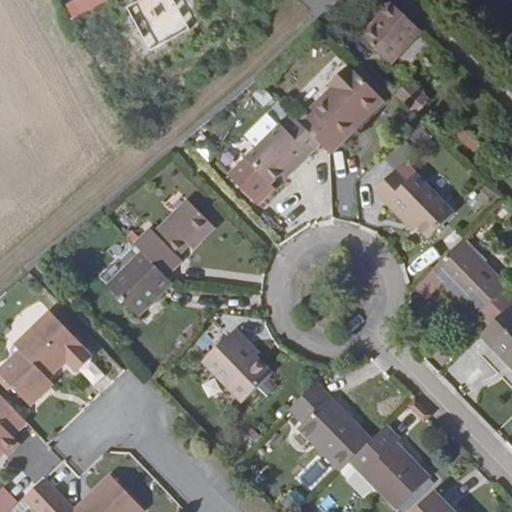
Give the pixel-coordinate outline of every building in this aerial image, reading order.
[(87,0),(93,10),(111,0),(87,0)] [(119,0),(125,10),(142,0),(119,0)] [(171,0),(142,0),(125,10),(149,53),(189,31),(171,0)] [(374,24),(361,39),(391,67),(422,33),(389,3),(377,16),(382,20),(376,27),(374,24)] [(358,67),(354,72),(381,98),(385,94),(358,67)] [(314,114),(300,126),(320,146),(330,156),(357,129),(354,126),(381,98),(354,72),(353,70),(352,72),(348,68),(329,85),(332,89),(310,110),(314,114)] [(408,83),(396,96),(417,115),(428,103),(408,83)] [(257,98),(246,108),(257,120),(268,110),(257,98)] [(354,126),(357,129),(385,104),(381,98),(354,126)] [(260,147),(280,126),(282,125),(270,114),(248,136),(260,147)] [(300,126),(295,120),(284,130),(280,126),(260,147),(228,178),(258,207),(274,190),(271,186),(282,175),(304,153),(308,158),(320,146),(300,126)] [(456,145),(475,151),(480,137),(460,130),(456,145)] [(421,131),(412,141),(422,151),(431,141),(421,131)] [(286,179),(308,158),(304,153),(282,175),(286,179)] [(390,201),(417,229),(427,240),(454,215),(404,163),(373,193),(385,206),(390,201)] [(412,234),(417,229),(390,201),(385,206),(412,234)] [(141,242),(135,248),(141,254),(166,279),(182,263),(178,258),(189,247),(211,226),(189,203),(156,237),(151,232),(141,242)] [(215,231),(211,226),(189,247),(194,252),(215,231)] [(133,235),(127,240),(135,248),(141,242),(133,235)] [(511,306),(511,305),(511,301),(503,293),(507,288),(462,243),(416,288),(427,299),(444,283),(478,318),(482,313),(493,324),(511,306)] [(166,279),(141,254),(108,288),(139,318),(172,285),(166,279)] [(493,324),(480,337),(511,369),(511,307),(511,306),(493,324)] [(40,388),(48,381),(66,364),(77,374),(92,360),(49,315),(13,347),(20,353),(0,371),(0,378),(30,409),(45,394),(40,388)] [(235,332),(203,363),(243,405),(272,377),(244,348),(247,345),(235,332)] [(53,386),(48,381),(40,388),(45,394),(53,386)] [(316,386),(290,411),(304,427),(299,432),(341,474),(350,464),(372,443),(316,386)] [(27,426),(0,397),(0,451),(3,455),(7,458),(20,446),(13,439),(27,426)] [(372,443),(350,464),(397,511),(430,479),(396,445),(400,441),(386,428),(372,443)] [(23,501),(30,508),(33,511),(144,511),(110,477),(74,511),(44,481),(23,501)] [(0,511),(15,499),(3,487),(0,489),(0,511)] [(296,493),(283,506),(289,511),(296,511),(305,503),(296,493)] [(451,511),(434,493),(414,511),(451,511)] [(23,501),(11,511),(25,511),(30,508),(23,501)]
